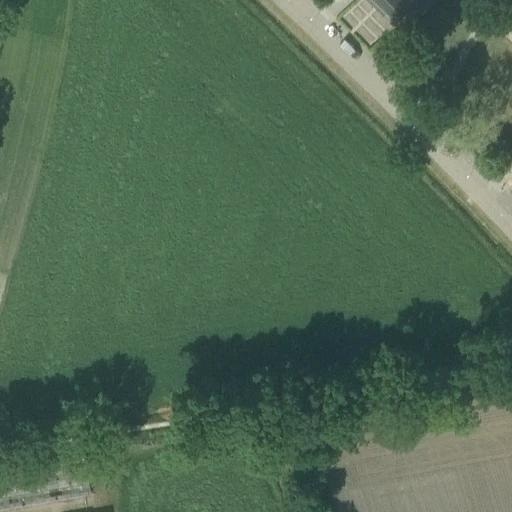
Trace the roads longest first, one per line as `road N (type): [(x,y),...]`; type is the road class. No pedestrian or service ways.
road 1 (track): [(511,355),(0,442)]
road 2 (unclassified): [(511,228),(291,0)]
